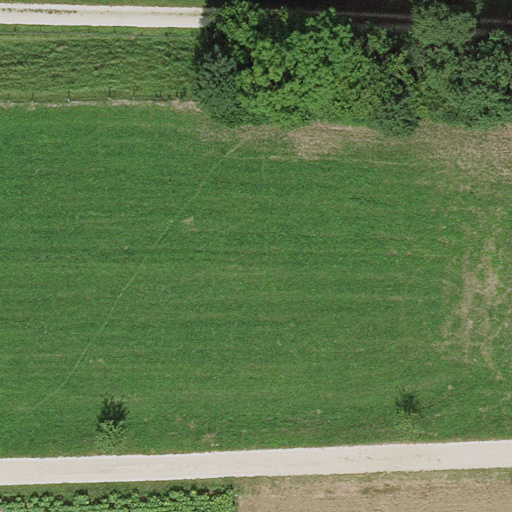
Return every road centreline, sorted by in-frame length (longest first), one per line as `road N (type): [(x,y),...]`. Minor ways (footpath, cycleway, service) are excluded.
road 1 (track): [(0,476),(511,455)]
road 2 (track): [(0,12),(511,31)]
